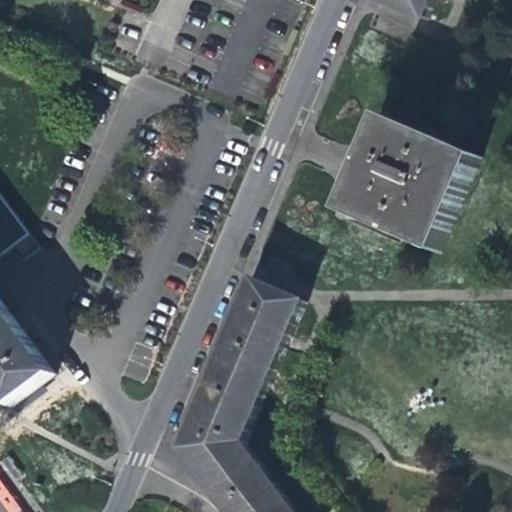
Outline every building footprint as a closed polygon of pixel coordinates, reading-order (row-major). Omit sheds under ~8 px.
[(433,0),(378,0),(425,21),(433,0)] [(441,252),(482,158),(385,116),(365,164),(345,211),(441,252)] [(0,386),(16,407),(59,374),(0,296),(0,261),(34,235),(0,188),(0,386)] [(293,511),(245,444),(267,391),(305,300),(259,280),(248,304),(217,377),(186,450),(201,470),(230,511),(293,511)] [(59,374),(16,407),(24,418),(67,385),(59,374)] [(24,418),(16,407),(0,386),(0,407),(13,426),(24,418)]
